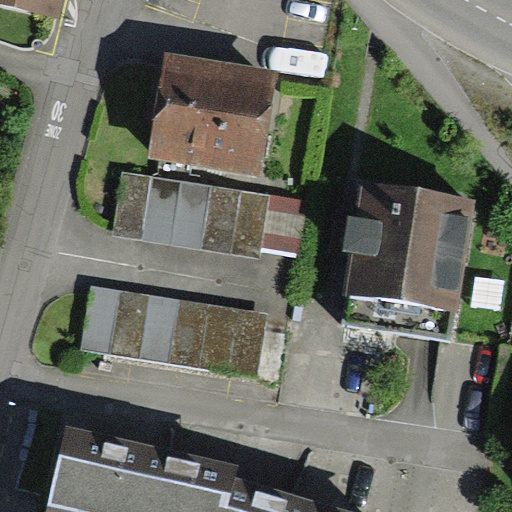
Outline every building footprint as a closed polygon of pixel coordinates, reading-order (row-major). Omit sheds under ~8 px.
[(62,0),(0,0),(0,3),(58,17),(62,0)] [(278,69),(164,52),(159,88),(156,105),(154,121),(148,158),(262,175),(278,69)] [(156,105),(159,88),(148,86),(143,120),(154,121),(156,105)] [(270,195),(122,173),(113,236),(261,258),(263,247),(270,195)] [(476,199),(361,181),(355,218),(350,217),(347,234),(344,251),(352,252),(345,293),(351,294),(346,325),(449,341),(454,310),(458,311),(476,199)] [(309,201),(270,195),(263,247),(301,252),(309,201)] [(267,314),(90,286),(80,350),(278,381),(286,334),(264,330),(267,314)] [(153,446),(67,426),(46,511),(228,511),(236,478),(239,467),(153,446)] [(351,511),(308,499),(236,478),(228,511),(351,511)]
